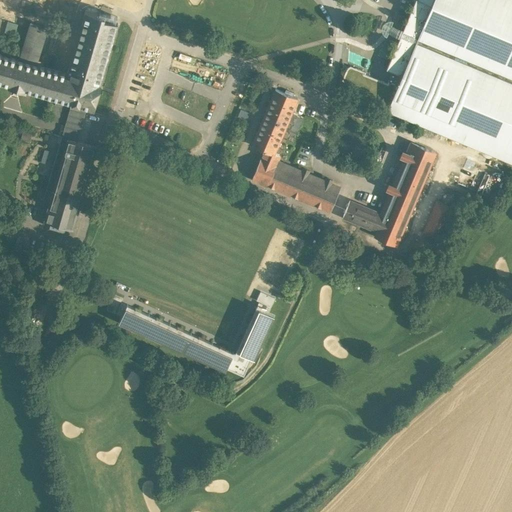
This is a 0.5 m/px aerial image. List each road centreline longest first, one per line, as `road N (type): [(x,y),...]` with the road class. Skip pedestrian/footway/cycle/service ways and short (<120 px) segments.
road 1 (track): [(68,267),(45,317),(232,409),(262,384),(335,227)]
road 2 (track): [(511,342),(365,467)]
